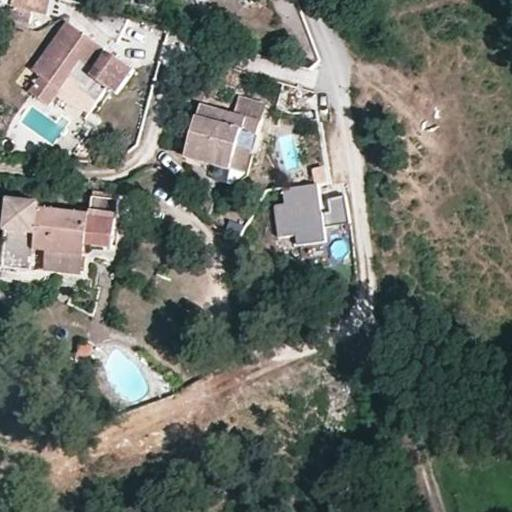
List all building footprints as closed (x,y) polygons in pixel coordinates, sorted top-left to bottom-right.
[(43,1),(39,0),(2,0),(0,9),(0,13),(24,20),(37,23),(43,1)] [(24,20),(0,13),(0,29),(20,33),(24,20)] [(96,72),(109,55),(72,28),(37,75),(48,83),(35,100),(53,112),(76,82),(89,91),(86,95),(102,106),(112,93),(121,100),(139,76),(120,61),(116,66),(111,62),(101,76),(96,72)] [(244,172),(261,100),(229,92),(224,109),(193,101),(178,154),(244,172)] [(312,183),(281,188),(283,202),(271,204),(277,236),(295,233),(297,244),(327,239),(325,224),(345,221),(340,194),(324,196),(327,210),(316,212),(312,183)] [(46,248),(83,253),(83,246),(108,248),(113,201),(87,199),(88,212),(42,207),(42,201),(13,198),(8,244),(0,243),(0,261),(5,262),(4,267),(34,269),(37,247),(46,248)] [(81,272),(83,253),(46,248),(44,268),(81,272)] [(82,364),(83,348),(68,347),(65,364),(82,364)]
